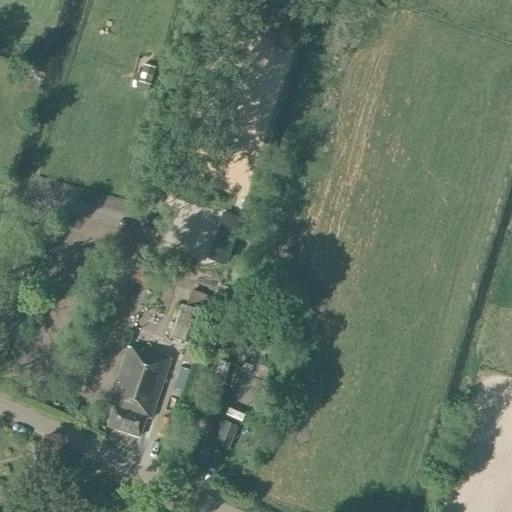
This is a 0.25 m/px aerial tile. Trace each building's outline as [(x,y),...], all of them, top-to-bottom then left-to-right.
[(139,76),(151,79),(154,68),(142,65),(139,76)] [(185,306),(201,311),(206,294),(191,289),(185,306)] [(201,311),(185,306),(181,305),(170,337),(195,345),(205,312),(201,311)] [(195,367),(200,350),(185,345),(179,361),(195,367)] [(140,351),(127,347),(108,404),(113,406),(106,426),(138,437),(145,417),(150,418),(152,412),(170,358),(141,349),(140,351)] [(221,391),(229,363),(219,360),(211,388),(221,391)] [(227,449),(237,427),(223,421),(214,443),(227,449)] [(185,461),(197,465),(207,435),(196,431),(185,461)]
